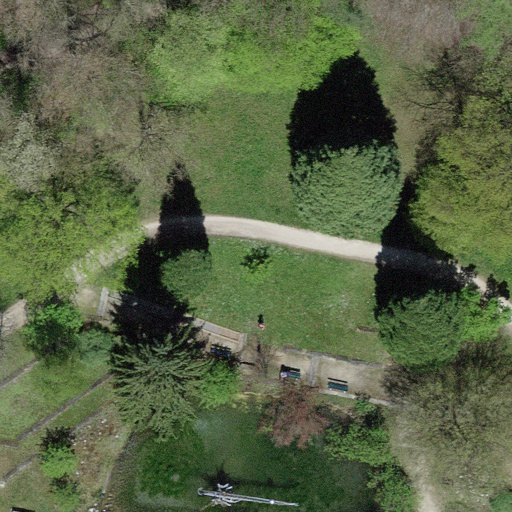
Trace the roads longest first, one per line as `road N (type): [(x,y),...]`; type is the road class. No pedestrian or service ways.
road 1 (track): [(206,0),(0,67)]
road 2 (track): [(511,50),(397,0)]
